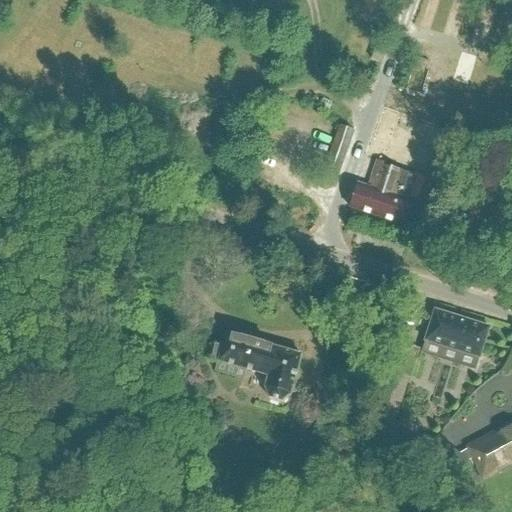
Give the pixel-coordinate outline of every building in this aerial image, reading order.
[(363,31),(358,46),(376,52),(381,37),(363,31)] [(374,53),(370,62),(376,64),(380,55),(374,53)] [(337,128),(322,172),(337,177),(352,133),(337,128)] [(356,185),(347,208),(410,230),(418,206),(418,205),(423,207),(442,160),(380,139),(366,188),(356,185)] [(433,312),(423,343),(477,361),(487,330),(433,312)] [(353,365),(372,371),(383,338),(365,331),(353,365)] [(218,351),(213,350),(210,362),(266,378),(263,389),(268,401),(276,403),(287,396),(298,357),(223,335),(218,351)] [(478,398),(481,373),(467,371),(467,368),(444,366),(441,395),(478,398)] [(396,376),(386,412),(399,413),(410,378),(396,376)] [(462,464),(468,461),(475,475),(481,477),(490,472),(492,468),(498,465),(502,467),(511,462),(511,461),(511,432),(508,431),(491,439),(489,438),(463,451),(464,452),(454,456),(433,438),(416,457),(446,483),(462,464)] [(84,511),(116,511),(120,500),(85,490),(79,510),(84,511)]
